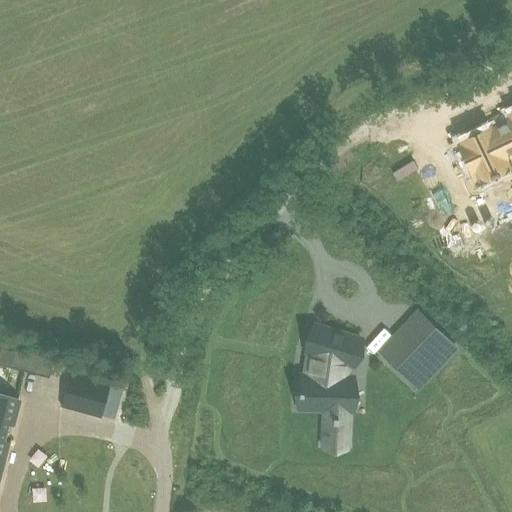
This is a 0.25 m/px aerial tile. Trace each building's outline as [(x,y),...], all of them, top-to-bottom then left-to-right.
[(511,112),(509,113),(511,119),(493,128),(492,126),(465,139),(466,142),(463,143),(473,166),(477,164),(483,178),(508,166),(503,156),(511,151),(511,112)] [(404,305),(370,344),(393,364),(427,326),(404,305)] [(310,352),(307,375),(301,375),(300,408),(353,408),(353,375),(345,375),(347,362),(353,363),(360,337),(313,325),(306,351),(310,352)] [(15,347),(9,367),(25,371),(31,351),(15,347)] [(70,369),(60,405),(73,408),(82,372),(70,369)] [(82,372),(73,408),(85,411),(95,375),(82,372)] [(95,375),(85,411),(98,415),(107,379),(95,375)] [(0,396),(0,440),(0,441),(5,423),(11,425),(18,401),(0,396)]
